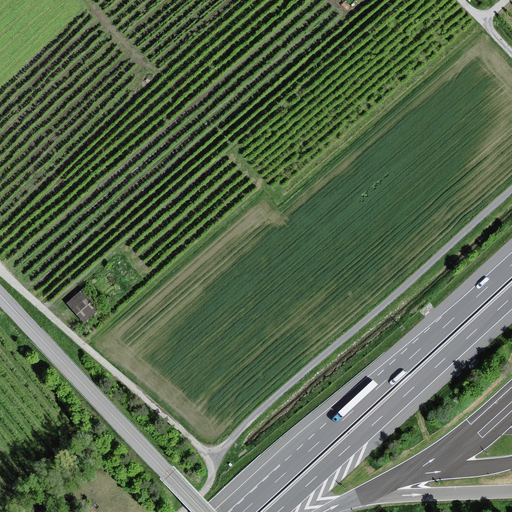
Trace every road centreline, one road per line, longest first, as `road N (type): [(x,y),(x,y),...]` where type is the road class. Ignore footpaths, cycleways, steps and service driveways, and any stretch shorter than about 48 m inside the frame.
road 1 (unclassified): [(511,185),(213,458),(208,486),(183,511)]
road 2 (motorway): [(511,263),(242,511)]
road 3 (motorway): [(278,511),(511,297)]
road 4 (unclassified): [(0,296),(204,511)]
road 5 (track): [(0,268),(213,458)]
